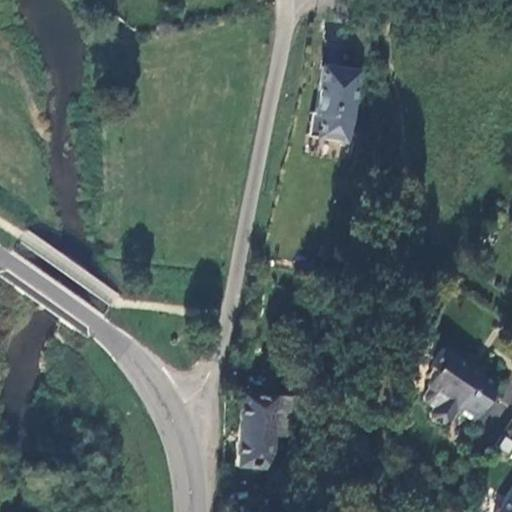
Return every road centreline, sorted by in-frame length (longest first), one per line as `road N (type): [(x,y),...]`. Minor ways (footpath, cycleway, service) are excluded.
road 1 (unclassified): [(286,0),(217,369),(181,436)]
road 2 (tertiary): [(181,436),(169,406),(124,352),(0,258)]
